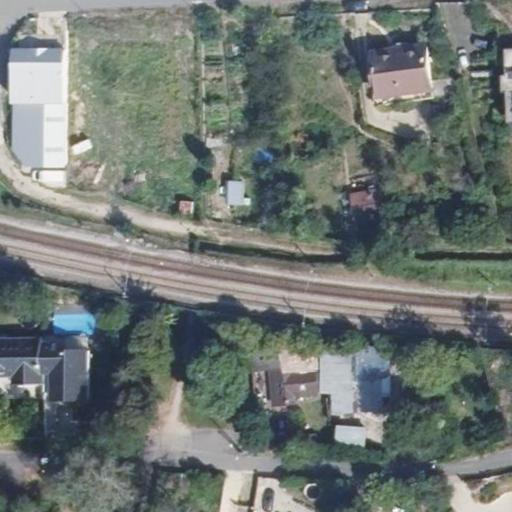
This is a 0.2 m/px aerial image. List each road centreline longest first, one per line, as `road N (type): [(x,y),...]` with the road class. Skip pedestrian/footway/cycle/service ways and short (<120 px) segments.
road 1 (track): [(511,256),(321,257),(204,237),(109,220),(13,183),(0,166)]
road 2 (residential): [(0,453),(461,472),(511,457)]
